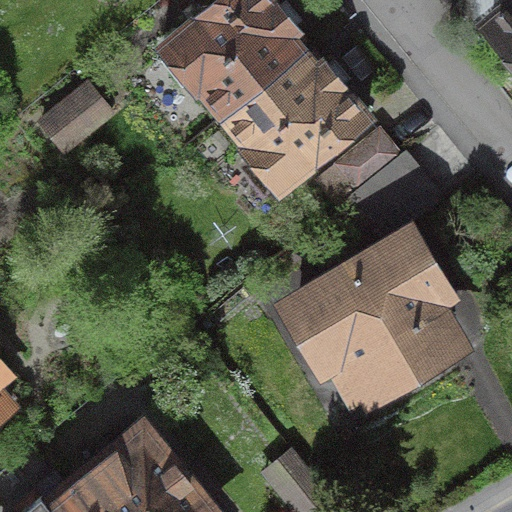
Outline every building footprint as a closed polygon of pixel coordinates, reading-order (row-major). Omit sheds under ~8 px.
[(200,83),(224,113),(302,50),(295,42),(288,33),(297,26),(276,1),(275,2),(273,0),(217,0),(162,45),(196,86),(200,83)] [(511,3),(490,22),(511,48),(511,3)] [(309,59),(302,50),(224,113),(249,143),(245,146),(279,187),(368,116),(344,87),(346,86),(325,61),(316,68),(309,59)] [(63,148),(110,110),(100,97),(89,84),(42,121),(63,148)] [(389,142),(379,130),(339,162),(359,188),(399,155),(389,142)] [(418,178),(399,155),(359,188),(353,193),(390,238),(436,200),(418,178)] [(409,239),(296,306),(324,354),(326,353),(351,397),(373,384),(374,386),(450,341),(429,304),(424,295),(437,288),(409,239)] [(0,413),(11,404),(0,390),(0,374),(8,368),(0,358),(0,413)] [(89,467),(69,483),(91,511),(212,511),(190,484),(192,482),(183,471),(173,459),(170,461),(142,426),(117,447),(113,441),(86,463),(89,467)] [(344,511),(305,464),(277,486),(298,511),(344,511)] [(91,511),(69,483),(47,500),(41,493),(29,502),(18,511),(17,511),(91,511)]
